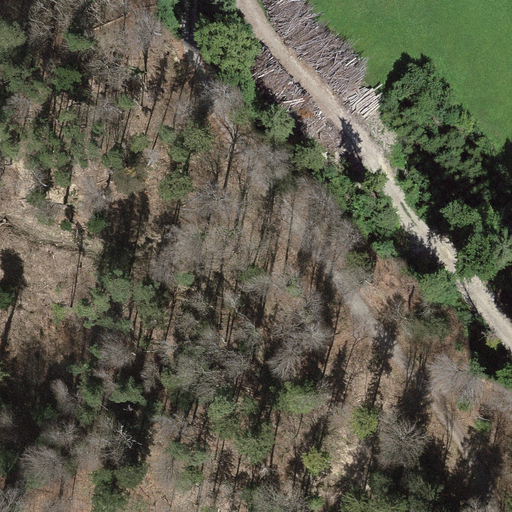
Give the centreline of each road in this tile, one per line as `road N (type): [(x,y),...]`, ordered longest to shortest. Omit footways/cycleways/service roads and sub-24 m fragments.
road 1 (track): [(187,0),(185,50),(238,149),(413,377),(493,511)]
road 2 (track): [(373,325),(335,358),(286,340),(221,268),(187,253),(120,262),(18,234),(0,215)]
